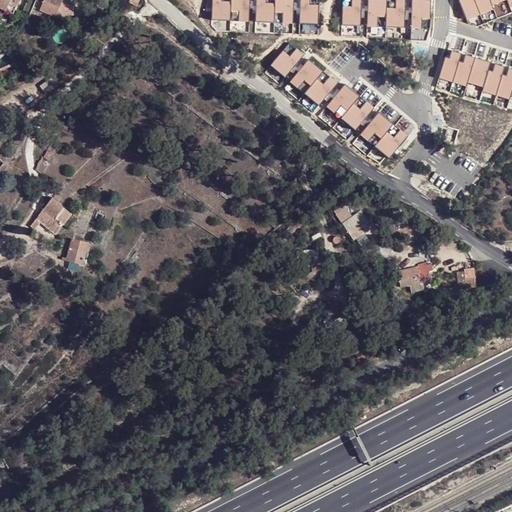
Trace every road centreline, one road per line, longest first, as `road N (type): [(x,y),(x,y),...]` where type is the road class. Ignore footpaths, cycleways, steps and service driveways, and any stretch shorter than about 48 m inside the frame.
road 1 (residential): [(104,511),(511,302)]
road 2 (motorway): [(511,369),(234,511)]
road 3 (residential): [(394,186),(154,0)]
road 4 (motorway): [(319,511),(511,412)]
road 5 (residential): [(394,186),(424,141),(423,91),(442,0)]
road 6 (residential): [(511,261),(394,186)]
